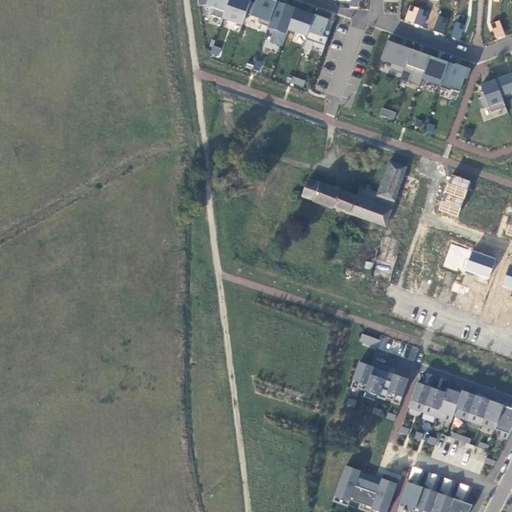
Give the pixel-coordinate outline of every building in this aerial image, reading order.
[(242,23),(250,0),(195,0),(194,6),(242,23)] [(322,48),(332,19),(274,0),(254,0),(249,16),(272,23),(266,41),(282,46),(288,30),(309,37),(306,45),(315,48),(316,46),(322,48)] [(404,21),(423,27),(428,11),(409,4),(404,21)] [(433,30),(443,34),(449,19),(438,15),(433,30)] [(499,20),(490,23),(496,39),(505,36),(499,20)] [(450,37),(460,40),(465,24),(455,21),(450,37)] [(410,50),(387,42),(380,62),(391,66),(389,72),(401,76),(402,72),(410,50)] [(213,45),(209,53),(218,56),(221,48),(213,45)] [(429,57),(410,50),(402,72),(410,75),(407,84),(418,88),(420,81),(429,57)] [(448,63),(429,57),(420,81),(440,88),(448,63)] [(471,72),(448,63),(440,88),(454,93),(455,90),(462,92),(467,78),(469,79),(471,72)] [(511,74),(495,81),(501,98),(511,93),(511,74)] [(501,98),(495,81),(480,86),(482,93),(478,94),(480,98),(477,99),(481,111),(488,108),(490,114),(505,108),(501,98)] [(387,110),(379,107),(377,114),(384,117),(387,110)] [(394,112),(387,110),(384,117),(391,119),(394,112)] [(314,170),(304,197),(388,228),(411,166),(392,159),(378,194),(314,170)] [(459,217),(469,179),(448,174),(438,212),(459,217)] [(461,272),(467,248),(450,243),(443,267),(461,272)] [(470,250),(464,271),(489,278),(495,257),(470,250)] [(511,265),(508,265),(502,286),(511,289),(511,291),(511,294),(511,265)] [(376,339),(359,333),(357,341),(374,347),(375,344),(376,339)] [(379,334),(375,344),(413,358),(416,348),(379,334)] [(363,364),(355,384),(400,403),(408,383),(363,364)] [(511,419),(419,384),(411,406),(506,442),(511,426),(511,419)] [(353,401),(346,398),(345,404),(352,406),(353,401)] [(406,428),(399,426),(397,432),(404,434),(406,428)] [(420,433),(413,431),(411,437),(418,439),(420,433)] [(449,432),(447,437),(466,443),(467,438),(449,432)] [(447,437),(436,433),(432,444),(481,462),(483,457),(485,450),(484,450),(475,447),(466,443),(447,437)] [(434,438),(427,436),(425,442),(432,444),(434,438)] [(477,442),(475,447),(484,450),(486,445),(477,442)] [(493,461),(483,457),(481,462),(490,465),(493,461)] [(358,470),(343,465),(333,496),(347,501),(348,500),(369,507),(369,509),(378,511),(384,511),(394,484),(380,478),(379,479),(358,472),(358,470)] [(408,481),(424,485),(424,487),(434,490),(439,475),(412,467),(408,481)] [(444,478),(440,492),(448,495),(453,480),(444,478)] [(413,507),(420,487),(405,482),(394,511),(398,511),(399,511),(402,504),(413,507)] [(455,498),(463,501),(468,485),(460,483),(455,498)] [(429,511),(436,493),(420,487),(413,507),(426,511),(429,511)] [(446,511),(451,498),(436,493),(429,511),(446,511)] [(465,511),(470,505),(451,498),(446,511),(465,511)]
